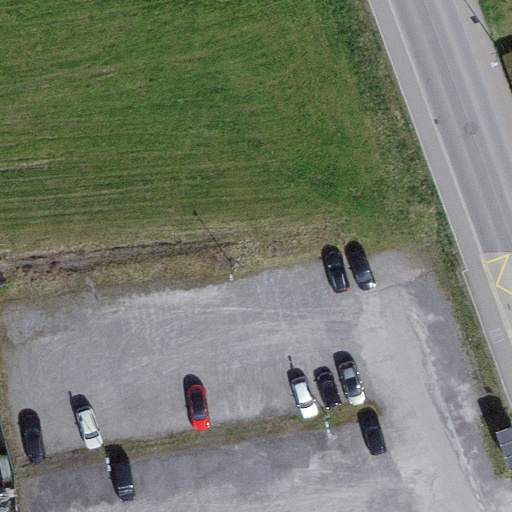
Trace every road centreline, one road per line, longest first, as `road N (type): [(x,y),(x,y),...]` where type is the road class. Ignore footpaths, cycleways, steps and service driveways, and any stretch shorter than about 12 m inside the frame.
road 1 (unknown): [(463,447),(438,374),(402,301),(379,274),(349,272),(46,330)]
road 2 (unknown): [(463,447),(113,511)]
road 3 (unclassified): [(424,0),(511,241)]
